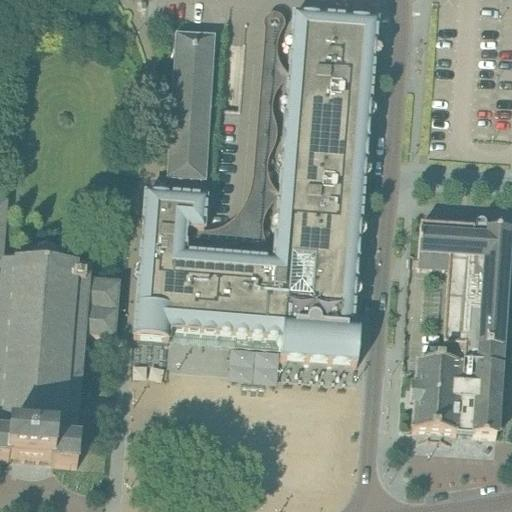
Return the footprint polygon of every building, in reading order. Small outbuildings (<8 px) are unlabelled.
[(358,254),(376,26),(292,19),(290,50),(245,46),(239,114),(219,113),(212,203),(144,198),(133,331),(256,341),(281,343),(279,364),(356,370),(359,335),(351,334),(358,254)] [(175,36),(166,183),(205,185),(214,39),(175,36)] [(0,464),(8,465),(8,463),(51,466),(51,468),(76,470),(78,445),(76,445),(78,414),(89,415),(90,398),(80,397),(84,340),(115,342),(118,302),(120,286),(89,284),(90,272),(76,271),(76,270),(63,269),(63,265),(62,262),(61,258),(58,256),(55,253),(52,252),(45,251),(41,252),(38,253),(35,255),(33,257),(31,260),(30,263),(29,267),(15,265),(15,266),(3,265),(8,204),(0,203),(0,464)] [(472,440),(495,441),(500,371),(498,371),(499,353),(501,353),(509,235),(495,234),(495,236),(472,234),(472,233),(419,229),(417,260),(448,262),(442,350),(455,351),(454,368),(416,365),(411,436),(455,439),(455,437),(471,438),(472,440)] [(161,413),(161,388),(148,388),(147,413),(161,413)]
